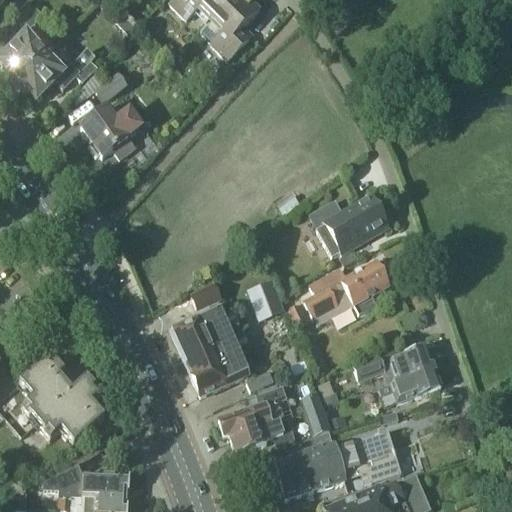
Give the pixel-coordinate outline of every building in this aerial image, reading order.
[(0,0),(0,10),(11,1),(9,0),(0,0)] [(103,15),(112,6),(105,0),(101,0),(95,7),(103,15)] [(111,0),(122,10),(130,2),(127,0),(111,0)] [(209,24),(232,0),(174,0),(169,5),(185,22),(196,11),(209,24)] [(238,33),(258,14),(243,0),(232,0),(209,24),(220,35),(209,46),(226,64),(247,42),(238,33)] [(27,37),(31,32),(34,30),(42,22),(34,14),(19,29),(27,37)] [(24,39),(0,63),(0,69),(16,86),(49,53),(50,52),(33,34),(26,41),(24,39)] [(49,53),(16,86),(35,106),(53,87),(62,96),(74,83),(81,89),(95,75),(89,68),(79,78),(71,70),(70,69),(61,78),(55,72),(61,66),(49,53)] [(85,55),(71,70),(79,78),(89,68),(94,63),(85,55)] [(126,95),(119,82),(96,96),(104,109),(126,95)] [(133,153),(125,142),(139,132),(127,116),(113,126),(104,113),(78,131),(101,162),(112,154),(118,163),(133,153)] [(315,234),(331,262),(339,257),(341,258),(386,232),(368,201),(323,227),(324,229),(315,234)] [(308,290),(313,300),(302,306),(315,331),(352,311),(357,320),(376,310),(370,301),(387,291),(374,267),(343,283),(338,274),(308,290)] [(289,284),(276,291),(282,303),(296,297),(289,284)] [(209,285),(188,301),(196,317),(221,306),(213,289),(211,290),(209,285)] [(270,285),(244,295),(257,327),(282,317),(270,285)] [(294,333),(306,327),(298,309),(286,315),(294,333)] [(170,331),(172,337),(169,338),(181,364),(184,363),(185,366),(229,346),(215,313),(195,322),(196,325),(189,328),(187,323),(170,331)] [(186,367),(185,371),(184,371),(198,401),(244,380),(229,346),(185,366),(186,367)] [(432,372),(425,352),(399,362),(399,363),(380,369),(377,361),(351,371),(356,387),(390,375),(394,386),(432,372)] [(61,378),(62,377),(48,361),(18,388),(31,403),(21,412),(48,443),(58,435),(72,450),(102,424),(89,408),(98,400),(84,383),(73,392),(61,378)] [(307,375),(303,366),(286,372),(290,382),(307,375)] [(395,408),(414,401),(414,402),(439,392),(432,372),(394,386),(388,388),(395,408)] [(272,386),(267,375),(244,385),(248,396),(272,386)] [(229,446),(282,427),(282,426),(277,409),(285,406),(281,394),(256,402),(259,412),(252,415),(217,427),(222,442),(227,440),(229,446)] [(312,442),(329,436),(328,434),(325,426),(320,411),(318,404),(316,398),(299,404),(301,411),(304,418),(312,442)] [(334,398),(318,404),(320,411),(337,405),(334,398)] [(397,424),(395,416),(378,421),(381,429),(397,424)] [(325,426),(328,434),(345,428),(342,420),(325,426)] [(264,446),(272,443),(276,452),(293,446),(285,425),(282,426),(282,427),(229,446),(234,460),(265,450),(264,446)] [(273,470),(271,471),(281,503),(283,503),(283,505),(343,486),(341,479),(364,472),(369,489),(399,480),(386,437),(345,450),(345,451),(333,454),(332,449),(272,468),(273,470)] [(330,443),(328,437),(314,441),(316,447),(330,443)] [(290,449),(291,455),(305,451),(303,445),(290,449)] [(96,483),(81,481),(77,472),(43,487),(43,492),(58,493),(58,504),(71,505),(72,503),(82,504),(82,502),(125,505),(125,498),(127,498),(128,482),(97,480),(96,483)] [(428,511),(416,481),(396,489),(396,487),(331,511),(428,511)] [(82,504),(72,503),(71,505),(58,504),(57,511),(125,511),(126,511),(124,511),(125,505),(82,502),(82,504)]
